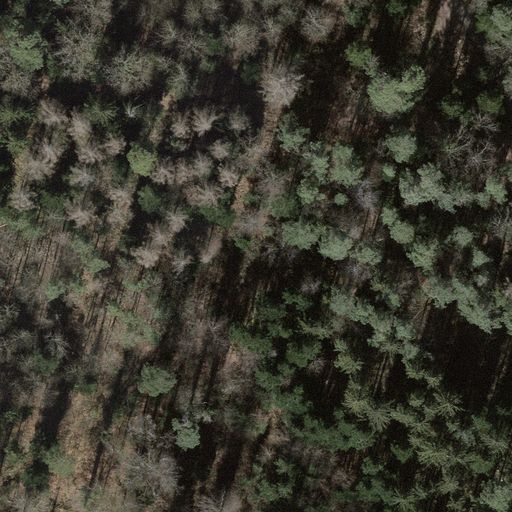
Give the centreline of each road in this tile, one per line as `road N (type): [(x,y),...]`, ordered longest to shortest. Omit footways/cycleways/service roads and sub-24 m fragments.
road 1 (track): [(0,79),(399,121),(511,153)]
road 2 (track): [(462,9),(399,121)]
